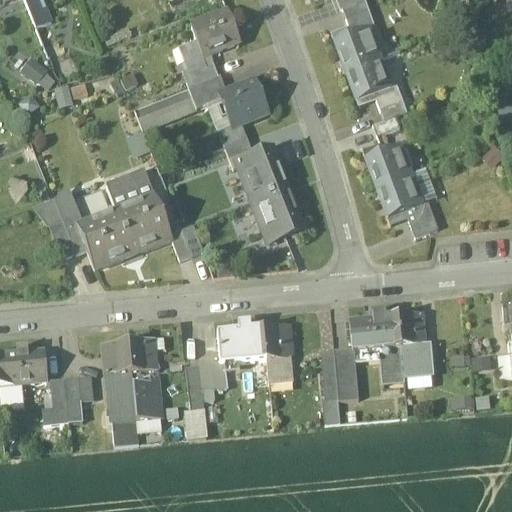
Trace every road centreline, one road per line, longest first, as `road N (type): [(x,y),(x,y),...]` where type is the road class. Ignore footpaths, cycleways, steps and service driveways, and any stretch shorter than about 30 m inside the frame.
road 1 (residential): [(0,325),(364,284)]
road 2 (residential): [(271,0),(364,284)]
road 3 (residential): [(364,284),(511,272)]
